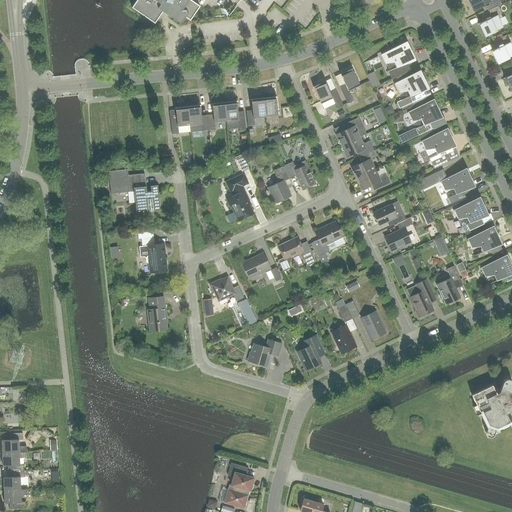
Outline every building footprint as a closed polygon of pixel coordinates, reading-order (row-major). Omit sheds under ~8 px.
[(162,12),(167,15),(180,24),(185,17),(190,21),(200,6),(190,0),(136,0),(131,8),(154,24),(162,12)] [(489,1),(489,0),(469,0),(474,10),(484,5),(484,4),(489,1)] [(500,0),(485,7),(486,11),(501,4),(500,0)] [(501,26),(498,20),(502,18),(497,7),(480,15),(483,22),(477,25),(480,24),(486,35),(496,30),(495,29),(501,26)] [(509,57),(508,56),(511,54),(511,48),(509,43),(507,43),(504,36),(502,37),(497,40),(493,42),(496,49),(490,52),(493,51),(498,62),(509,57)] [(402,46),(381,55),(385,64),(394,62),(396,67),(388,71),(392,79),(411,70),(408,63),(413,60),(409,52),(408,51),(407,51),(406,50),(405,50),(403,51),(402,46)] [(511,66),(506,69),(509,76),(503,79),(506,78),(511,89),(511,88),(511,66)] [(340,73),(341,74),(340,74),(345,84),(339,87),(347,104),(353,101),(348,91),(360,86),(352,69),(347,71),(346,70),(340,73)] [(415,74),(395,84),(399,93),(407,91),(410,97),(426,89),(423,81),(422,80),(421,79),(420,79),(419,79),(416,80),(415,75),(415,74)] [(317,84),(318,84),(313,87),(321,104),(332,99),(337,109),(343,106),(335,89),(329,91),(324,81),(324,82),(324,81),(317,84)] [(410,96),(396,103),(399,109),(402,108),(413,103),(410,96)] [(263,98),(265,117),(277,116),(275,97),(263,98)] [(265,117),(263,98),(251,100),(252,110),(246,111),(248,126),(254,125),(254,118),(265,117)] [(224,103),(226,121),(227,130),(239,128),(239,131),(246,131),(244,111),(243,111),(243,114),(238,115),(236,101),(224,103)] [(214,122),(226,121),(224,103),(212,104),(213,115),(207,115),(209,131),(215,130),(214,122)] [(429,103),(408,113),(413,122),(421,120),(423,125),(415,129),(418,136),(432,129),(429,123),(440,118),(436,110),(436,109),(435,109),(434,108),(433,108),(432,108),(430,109),(429,104),(429,103)] [(190,133),(209,131),(207,115),(201,116),(200,105),(187,107),(189,125),(190,133)] [(390,106),(383,110),(387,117),(394,114),(390,106)] [(189,125),(187,107),(175,108),(176,119),(170,119),(172,135),(179,134),(178,126),(189,125)] [(341,146),(360,137),(366,134),(358,118),(346,124),(348,129),(336,135),(341,146)] [(406,132),(398,136),(401,144),(410,140),(406,132)] [(442,132),(422,141),(426,150),(435,149),(437,154),(429,158),(434,169),(450,161),(445,150),(453,147),(450,139),(449,138),(449,137),(448,137),(447,137),(446,137),(443,137),(442,132)] [(281,141),(280,135),(268,138),(269,144),(281,141)] [(360,137),(341,146),(346,157),(356,153),(358,158),(374,151),(369,141),(363,144),(360,137)] [(374,151),(358,158),(361,163),(351,168),(356,179),(375,170),(370,159),(377,156),(374,151)] [(283,166),(290,179),(295,176),(302,191),(316,184),(305,161),(294,166),(292,162),(283,166)] [(284,182),(290,179),(283,166),(273,171),(279,183),(268,188),(271,195),(270,196),(274,204),(291,196),(284,182)] [(390,183),(385,174),(386,173),(383,166),(375,170),(356,179),(362,190),(371,185),(374,191),(390,183)] [(158,191),(157,186),(150,186),(151,192),(146,192),(146,187),(145,187),(144,175),(145,175),(144,174),(127,176),(127,170),(108,172),(109,172),(111,186),(120,193),(128,192),(134,192),(137,212),(136,212),(136,213),(160,211),(160,210),(157,210),(158,202),(157,198),(158,198),(157,191),(158,191)] [(198,176),(196,170),(189,173),(192,179),(198,176)] [(467,170),(439,183),(440,183),(441,183),(444,191),(454,189),(456,194),(448,198),(451,205),(465,198),(462,192),(474,187),(467,170)] [(243,174),(225,182),(230,192),(232,191),(234,196),(226,200),(230,207),(231,206),(238,221),(254,214),(247,201),(249,200),(242,187),(248,184),(243,174)] [(480,199),(453,212),(454,212),(458,220),(467,218),(469,223),(466,224),(469,231),(484,225),(481,219),(488,216),(480,199)] [(427,206),(425,200),(419,202),(421,208),(427,206)] [(389,227),(397,224),(405,220),(397,202),(373,213),(378,226),(387,222),(389,227)] [(431,214),(428,209),(421,213),(424,218),(431,214)] [(405,220),(397,224),(399,230),(384,237),(391,252),(411,243),(404,228),(412,224),(409,218),(405,220)] [(312,243),(318,257),(322,264),(328,261),(324,254),(329,251),(326,245),(342,237),(335,222),(314,232),(318,240),(312,243)] [(487,230),(466,240),(466,241),(468,240),(471,248),(480,247),(482,253),(499,245),(495,237),(495,236),(494,235),(493,235),(492,235),(491,235),(489,235),(488,230),(487,230)] [(138,239),(141,239),(142,246),(139,247),(140,257),(144,257),(146,258),(147,262),(149,264),(150,273),(167,271),(165,260),(166,260),(166,255),(165,255),(164,244),(154,245),(153,231),(137,233),(138,239)] [(441,237),(434,241),(436,246),(444,243),(441,237)] [(277,247),(283,258),(278,261),(283,272),(290,269),(291,267),(289,264),(291,258),(291,257),(301,253),(307,266),(316,262),(307,242),(300,245),(297,238),(277,247)] [(248,279),(270,269),(263,254),(241,264),(248,279)] [(398,267),(408,262),(404,254),(394,258),(398,267)] [(501,259),(480,269),(481,269),(485,277),(494,276),(496,281),(511,273),(511,272),(509,266),(508,265),(507,264),(506,264),(505,264),(502,264),(501,259)] [(461,263),(456,266),(459,273),(465,271),(461,263)] [(443,300),(446,305),(460,298),(453,283),(460,280),(454,266),(446,270),(450,278),(436,285),(441,294),(439,295),(441,300),(443,300)] [(281,279),(276,268),(270,270),(276,282),(281,279)] [(217,281),(209,285),(213,293),(214,292),(218,302),(233,295),(236,302),(244,298),(238,286),(233,289),(227,277),(217,282),(217,281)] [(415,285),(406,290),(416,311),(415,312),(417,318),(433,311),(429,303),(436,300),(426,280),(415,285)] [(359,287),(356,281),(345,286),(348,292),(359,287)] [(165,318),(167,317),(166,308),(164,308),(163,297),(148,298),(150,310),(147,310),(150,332),(167,330),(165,318)] [(246,299),(237,303),(244,317),(239,320),(242,327),(248,325),(256,321),(246,299)] [(342,299),(335,302),(338,310),(346,306),(345,305),(342,299)] [(210,307),(212,307),(212,301),(204,302),(206,318),(212,317),(210,307)] [(345,305),(346,306),(352,319),(359,316),(352,301),(345,305)] [(352,319),(346,306),(338,310),(344,323),(352,319)] [(370,340),(385,333),(375,312),(360,318),(370,340)] [(341,354),(356,347),(346,326),(331,333),(341,354)] [(320,364),(317,356),(318,354),(323,352),(315,336),(307,340),(308,343),(303,346),(303,348),(303,349),(297,352),(306,371),(320,364)] [(251,353),(250,353),(247,361),(266,367),(270,354),(278,356),(281,344),(268,340),(266,347),(254,344),(251,353)] [(511,420),(511,391),(511,387),(511,386),(511,383),(511,382),(509,380),(507,379),(504,380),(503,381),(503,382),(502,383),(499,392),(496,394),(492,385),(471,395),(476,406),(479,405),(482,412),(476,415),(477,416),(480,414),(485,424),(487,428),(488,428),(495,430),(495,431),(499,429),(510,425),(511,428),(509,422),(511,420)] [(1,441),(2,453),(27,452),(26,446),(19,446),(18,441),(22,441),(22,434),(9,434),(9,441),(1,441)] [(8,471),(24,471),(23,464),(19,464),(19,458),(27,457),(27,452),(2,453),(2,466),(8,466),(8,471)] [(223,489),(220,502),(224,503),(244,509),(247,495),(248,491),(250,491),(253,478),(243,475),(245,467),(231,463),(227,476),(233,477),(229,490),(228,490),(223,489)] [(3,478),(3,490),(28,490),(28,483),(20,484),(20,478),(24,477),(24,471),(8,471),(8,477),(3,478)] [(28,490),(3,490),(4,503),(9,503),(9,509),(25,509),(25,501),(21,501),(21,495),(28,494),(28,490)] [(303,499),(300,511),(304,511),(330,511),(333,503),(334,504),(334,503),(319,498),(317,503),(303,499)] [(354,511),(362,511),(364,502),(356,500),(354,511)]
